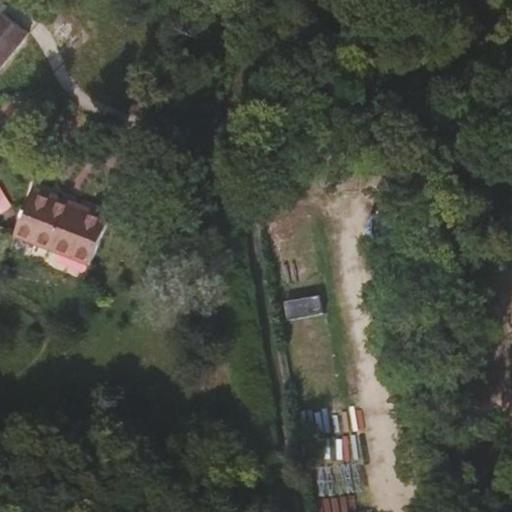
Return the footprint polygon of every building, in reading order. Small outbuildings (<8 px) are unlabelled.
[(0,66),(8,57),(0,49),(0,66)] [(11,96),(0,104),(0,128),(23,110),(11,96)] [(0,267),(52,295),(78,248),(8,208),(0,221),(0,267)] [(290,320),(326,311),(322,294),(286,303),(290,320)] [(355,409),(341,411),(343,433),(357,432),(355,409)] [(321,437),(333,436),(332,415),(320,415),(321,437)]
